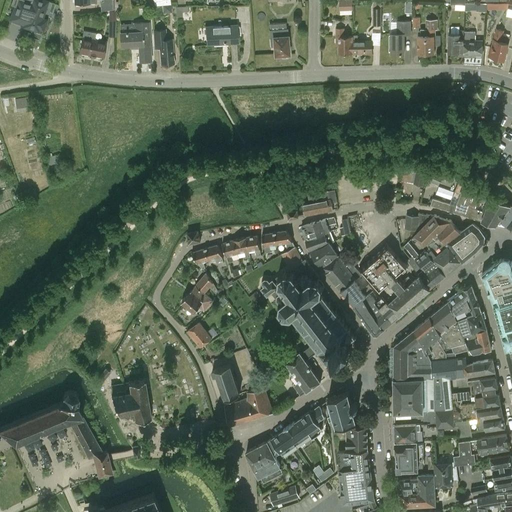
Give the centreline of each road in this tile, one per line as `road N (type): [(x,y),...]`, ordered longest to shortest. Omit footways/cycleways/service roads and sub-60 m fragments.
road 1 (residential): [(290,224),(188,248),(156,292),(230,437)]
road 2 (residential): [(505,240),(479,222),(415,207),(290,224)]
road 3 (residential): [(511,85),(452,73),(314,77)]
road 4 (residential): [(230,437),(269,426),(331,382),(365,379)]
road 5 (residential): [(378,346),(290,224)]
road 6 (residential): [(212,82),(65,71)]
road 7 (residential): [(511,404),(479,282),(468,268)]
road 8 (residential): [(391,511),(378,411),(365,379)]
